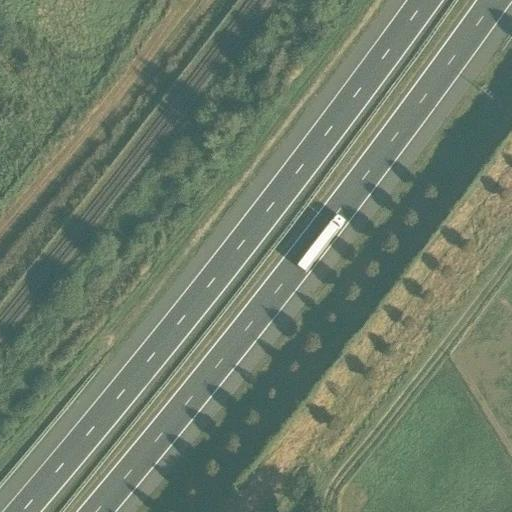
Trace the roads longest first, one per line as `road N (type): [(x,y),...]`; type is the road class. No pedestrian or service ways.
road 1 (motorway): [(423,0),(185,314),(20,511)]
road 2 (motorway): [(94,511),(278,290),(494,0)]
road 3 (track): [(328,511),(330,491),(511,254)]
road 4 (track): [(0,241),(200,0)]
